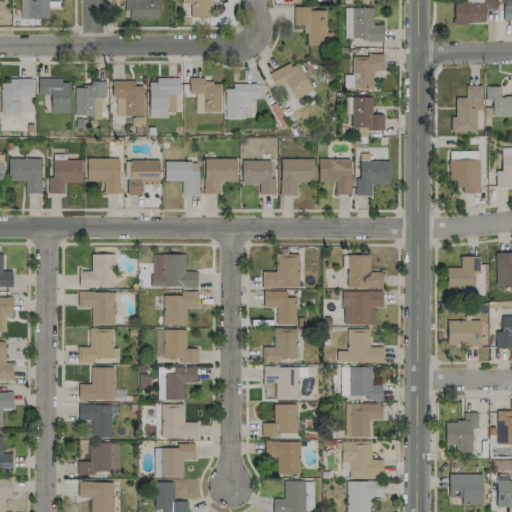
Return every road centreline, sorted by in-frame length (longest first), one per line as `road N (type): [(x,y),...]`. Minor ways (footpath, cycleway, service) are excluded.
road 1 (tertiary): [(416,0),(415,511)]
road 2 (residential): [(0,227),(415,227)]
road 3 (residential): [(44,227),(44,511)]
road 4 (residential): [(0,44),(225,43),(249,35),(254,20)]
road 5 (residential): [(239,228),(230,491)]
